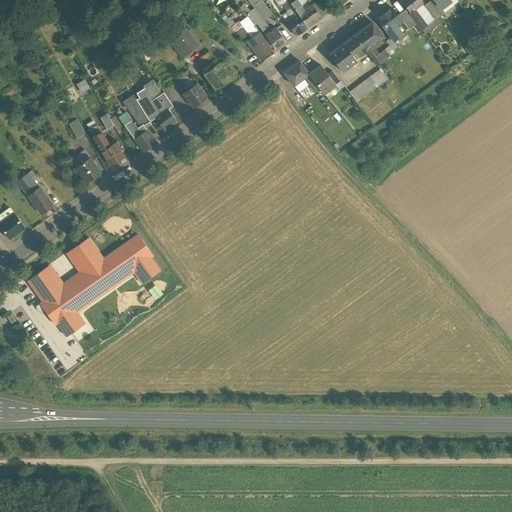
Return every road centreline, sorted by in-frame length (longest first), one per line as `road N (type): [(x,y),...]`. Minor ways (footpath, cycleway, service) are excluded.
road 1 (track): [(0,463),(511,461)]
road 2 (secondary): [(367,0),(0,268)]
road 3 (primary): [(59,418),(511,426)]
road 4 (track): [(511,346),(343,164),(283,93),(274,66)]
